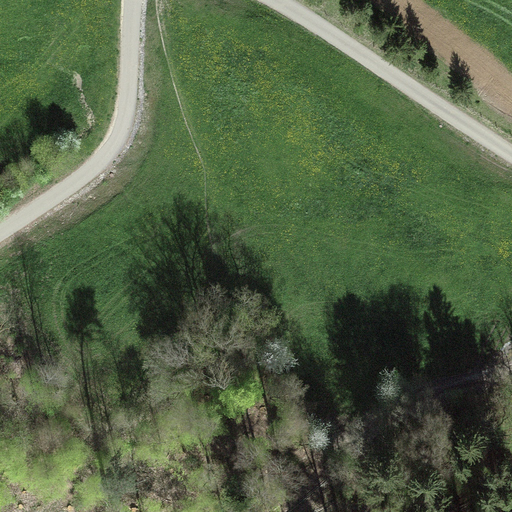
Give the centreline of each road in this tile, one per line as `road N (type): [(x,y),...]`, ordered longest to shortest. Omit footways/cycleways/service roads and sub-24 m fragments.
road 1 (track): [(0,235),(99,164),(122,130),(134,0)]
road 2 (track): [(511,156),(274,0)]
road 3 (track): [(298,400),(511,316)]
